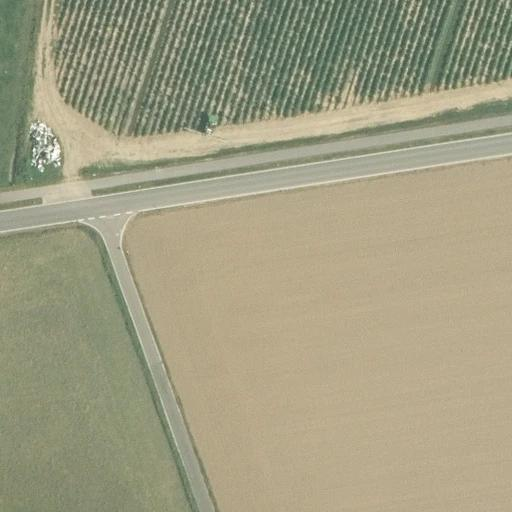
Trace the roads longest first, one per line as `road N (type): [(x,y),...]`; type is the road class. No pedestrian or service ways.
road 1 (unclassified): [(511,145),(103,207)]
road 2 (unclassified): [(212,511),(103,207)]
